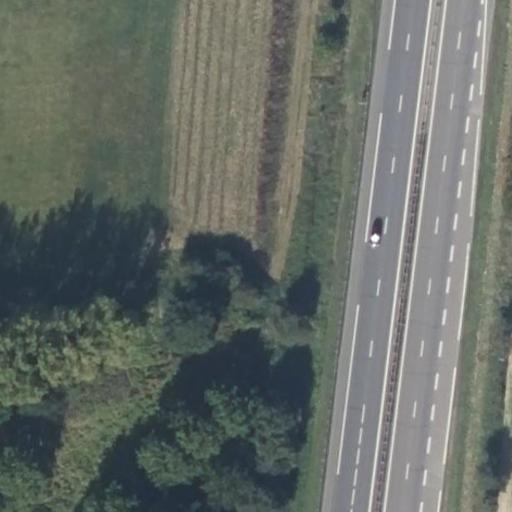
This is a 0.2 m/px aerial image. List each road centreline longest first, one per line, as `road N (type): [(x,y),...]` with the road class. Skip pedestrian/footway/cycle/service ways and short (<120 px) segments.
road 1 (trunk): [(413,0),(352,511)]
road 2 (trunk): [(403,511),(464,0)]
